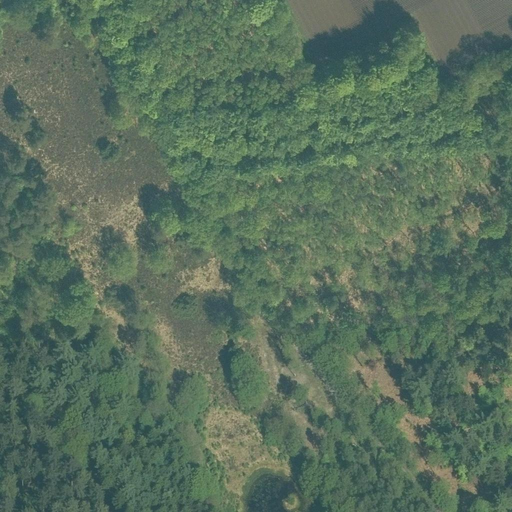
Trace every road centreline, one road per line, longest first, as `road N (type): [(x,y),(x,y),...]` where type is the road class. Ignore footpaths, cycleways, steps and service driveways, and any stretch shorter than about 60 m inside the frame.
road 1 (track): [(86,0),(259,316),(433,511)]
road 2 (track): [(282,0),(315,63),(412,15),(447,73),(511,38)]
